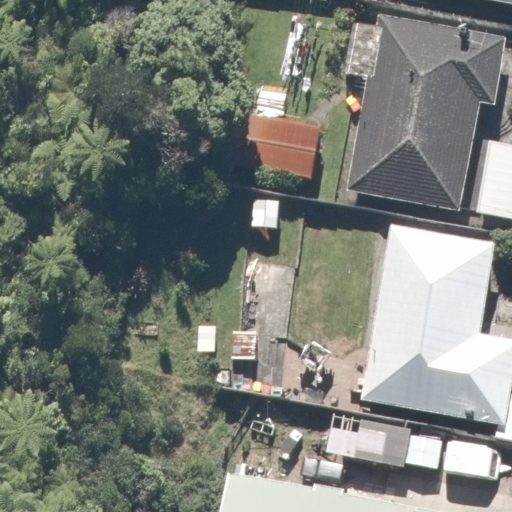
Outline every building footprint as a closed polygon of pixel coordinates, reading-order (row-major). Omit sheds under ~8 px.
[(491,24),(368,7),(342,192),(464,210),(476,127),(491,24)] [(235,104),(225,170),(306,182),(316,116),(235,104)] [(511,131),(476,127),(464,210),(511,216),(511,131)] [(491,225),(380,210),(353,398),(490,417),(487,438),(511,440),(511,318),(478,314),(491,225)] [(220,461),(211,511),(489,511),(490,506),(220,461)]
